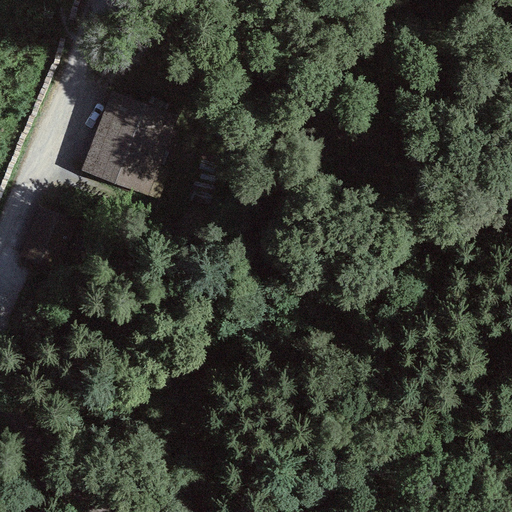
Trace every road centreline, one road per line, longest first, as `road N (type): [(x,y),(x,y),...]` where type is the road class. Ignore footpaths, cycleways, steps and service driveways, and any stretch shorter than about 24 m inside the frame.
road 1 (track): [(511,397),(188,511)]
road 2 (track): [(0,244),(92,0)]
road 3 (track): [(0,401),(23,441),(83,493),(132,511)]
